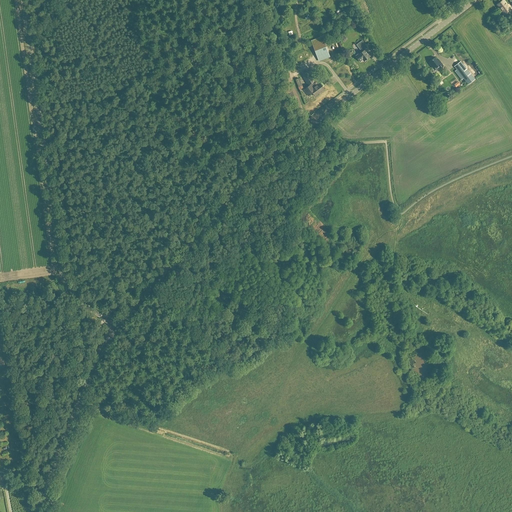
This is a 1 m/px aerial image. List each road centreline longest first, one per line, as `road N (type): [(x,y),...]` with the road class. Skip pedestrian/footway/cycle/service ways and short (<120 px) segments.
road 1 (unclassified): [(115,328),(70,290),(60,268),(23,0)]
road 2 (tertiary): [(115,328),(302,132)]
road 3 (tertiary): [(308,128),(477,0)]
road 4 (tertiary): [(41,511),(115,328)]
